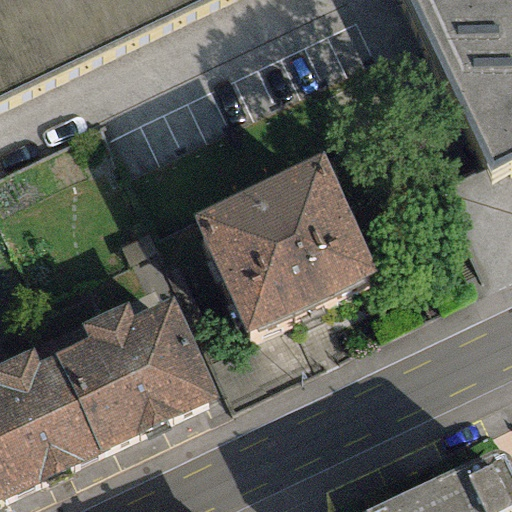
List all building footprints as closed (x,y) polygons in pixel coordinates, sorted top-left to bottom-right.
[(511,0),(0,0),(0,97),(197,0),(409,0),(490,170),(511,159),(511,0)] [(375,272),(321,156),(191,215),(246,332),(375,272)] [(212,399),(169,303),(133,319),(126,303),(77,325),(84,339),(52,355),(100,452),(212,399)] [(0,498),(100,452),(52,355),(35,364),(27,348),(0,360),(0,498)] [(511,511),(511,475),(501,449),(369,511),(511,511)]
